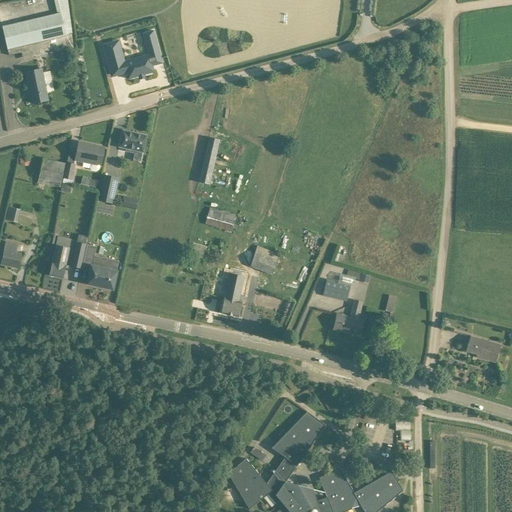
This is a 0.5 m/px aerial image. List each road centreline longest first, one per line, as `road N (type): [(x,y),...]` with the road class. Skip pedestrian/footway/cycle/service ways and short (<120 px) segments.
road 1 (tertiary): [(423,387),(0,287)]
road 2 (unclassified): [(423,387),(450,181),(442,11)]
road 3 (track): [(160,96),(371,40),(442,11)]
road 4 (track): [(76,511),(105,460),(152,321)]
road 5 (unclassified): [(0,142),(160,96)]
road 6 (unclassified): [(423,387),(419,511)]
